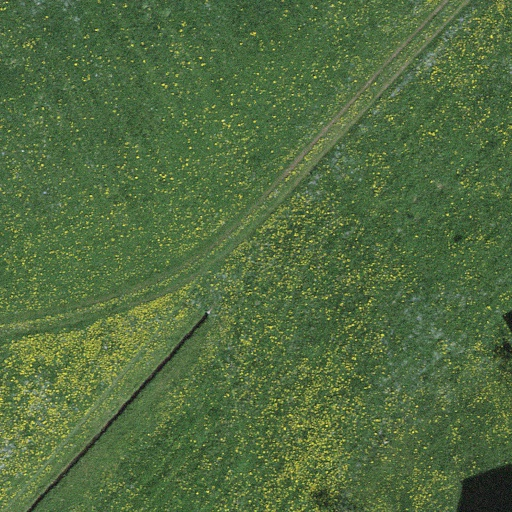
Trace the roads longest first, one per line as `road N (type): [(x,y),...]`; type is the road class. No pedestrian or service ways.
road 1 (track): [(173,304),(458,0)]
road 2 (track): [(0,335),(173,304)]
